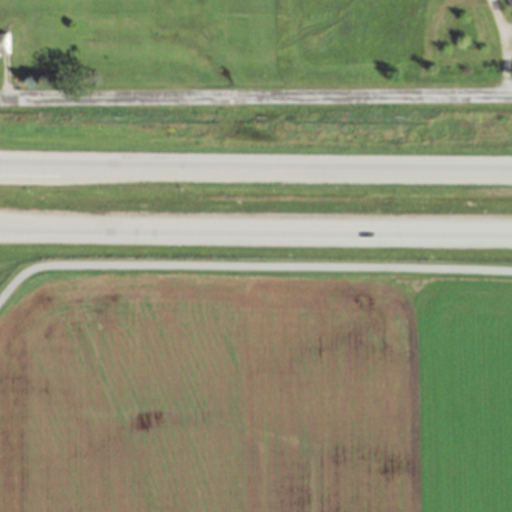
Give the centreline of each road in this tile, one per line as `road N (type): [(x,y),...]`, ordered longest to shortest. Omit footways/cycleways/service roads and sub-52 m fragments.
road 1 (trunk): [(0,225),(511,231)]
road 2 (trunk): [(511,171),(0,166)]
road 3 (residential): [(511,96),(0,100)]
